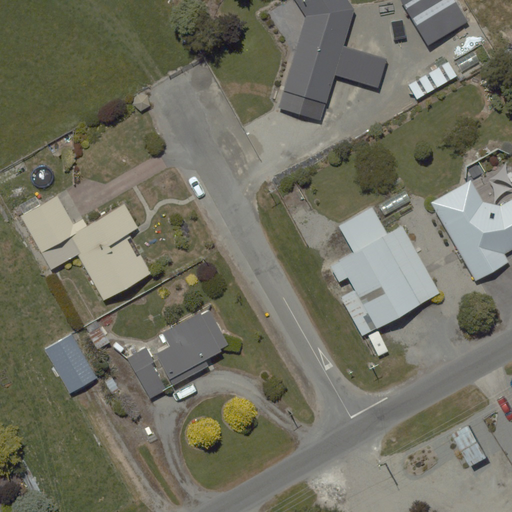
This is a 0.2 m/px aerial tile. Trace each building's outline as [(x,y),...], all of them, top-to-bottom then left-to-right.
[(346,29),(305,16),(277,110),(318,122),(346,29)] [(364,130),(357,117),(326,136),(333,149),(364,130)] [(511,198),(502,204),(483,202),(472,182),(429,205),(474,286),(511,266),(504,254),(511,249),(511,198)] [(58,198),(20,220),(50,273),(76,258),(102,305),(150,277),(139,258),(135,260),(124,241),(137,234),(123,210),(86,230),(82,222),(73,226),(58,198)] [(386,234),(372,209),(338,228),(352,253),(325,268),(336,288),(345,283),(351,293),(338,299),(363,343),(441,300),(401,227),(386,234)] [(233,349),(209,307),(160,335),(167,348),(150,358),(145,349),(124,361),(149,405),(210,370),(206,364),(233,349)] [(98,381),(69,335),(42,352),(71,398),(98,381)] [(469,429),(453,437),(471,470),(486,462),(469,429)]
